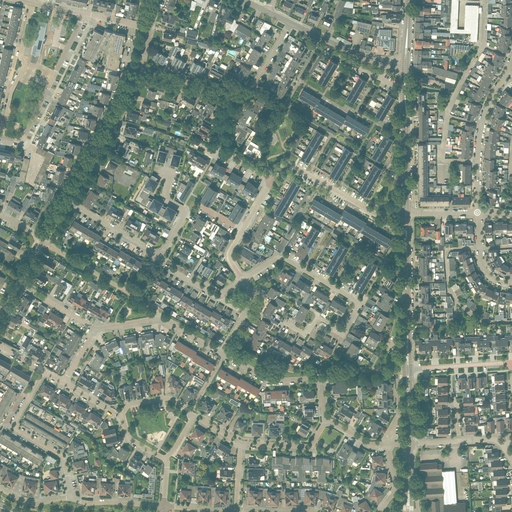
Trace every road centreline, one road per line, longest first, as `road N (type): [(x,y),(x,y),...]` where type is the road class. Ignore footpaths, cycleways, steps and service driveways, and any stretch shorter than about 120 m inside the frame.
road 1 (residential): [(283,321),(305,333),(320,318),(343,331),(357,303),(281,258),(242,279)]
road 2 (residential): [(324,421),(318,378),(269,381),(155,318)]
road 3 (residential): [(71,498),(60,455),(14,423),(44,371)]
road 4 (residential): [(406,213),(371,212),(289,164),(271,180)]
road 5 (residential): [(67,200),(139,69)]
road 6 (tertiary): [(406,213),(405,64)]
road 7 (residential): [(477,212),(481,124),(506,72)]
road 8 (residential): [(31,2),(23,67),(0,137)]
road 9 (residential): [(24,134),(84,14)]
